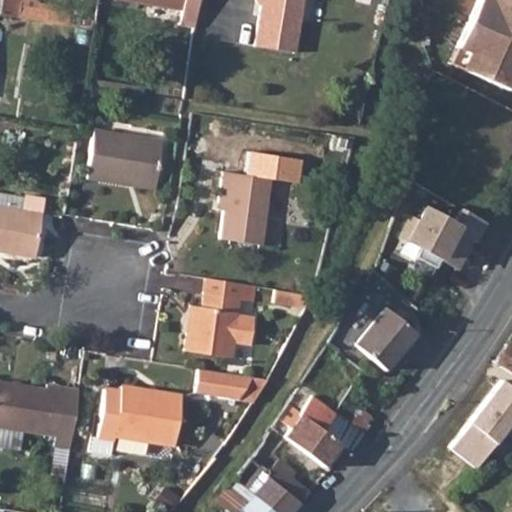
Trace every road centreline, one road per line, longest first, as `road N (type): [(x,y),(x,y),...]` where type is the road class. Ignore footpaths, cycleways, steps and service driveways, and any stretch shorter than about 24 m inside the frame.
road 1 (secondary): [(511,272),(413,417),(330,511)]
road 2 (residential): [(0,307),(48,313),(114,275)]
